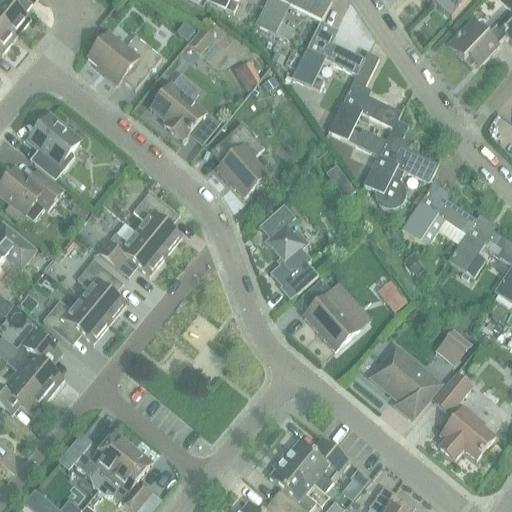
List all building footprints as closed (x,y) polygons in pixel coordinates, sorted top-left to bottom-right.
[(0,0),(0,26),(16,40),(31,22),(25,17),(32,8),(22,0),(0,0)] [(207,0),(206,3),(232,16),(237,6),(227,1),(227,0),(269,0),(270,0),(270,1),(270,0),(207,0)] [(270,0),(256,28),(282,41),(288,44),(293,34),(288,31),(277,26),(286,8),(321,26),(329,9),(332,3),(325,0),(315,0),(315,2),(311,0),(270,0),(270,1),(270,0)] [(468,0),(435,0),(432,4),(451,22),(470,2),(468,0)] [(472,24),(447,50),(464,65),(468,60),(479,70),(498,49),(497,48),(505,39),(511,45),(511,20),(506,14),(485,36),(472,24)] [(0,56),(2,58),(16,40),(0,26),(0,56)] [(317,31),(292,82),(318,95),(323,85),(313,79),(322,62),(356,79),(357,79),(365,62),(364,62),(325,43),(328,37),(331,31),(320,26),(317,31)] [(201,32),(189,47),(200,56),(213,41),(212,42),(201,33),(202,33),(201,32)] [(108,36),(87,62),(105,77),(104,79),(116,89),(121,83),(135,94),(161,62),(135,40),(126,51),(108,36)] [(357,115),(392,132),(393,132),(397,124),(401,116),(361,96),(363,91),(364,91),(379,62),(367,56),(364,62),(365,62),(357,79),(356,79),(328,135),(378,160),(386,144),(362,132),(359,138),(349,133),(357,115)] [(244,66),(233,73),(246,93),(258,85),(261,82),(249,64),(245,67),(244,66)] [(171,88),(150,113),(171,130),(168,133),(182,144),(184,141),(185,142),(206,117),(171,88)] [(34,167),(55,185),(74,161),(74,157),(71,155),(80,144),(49,118),(28,144),(41,154),(41,159),(34,167)] [(364,188),(376,194),(375,197),(374,200),(374,204),(376,208),(379,211),(382,213),(386,214),(390,215),(393,214),(397,212),(400,210),(403,206),(404,203),(405,198),(404,193),(402,191),(400,188),(398,187),(404,174),(429,186),(437,169),(397,149),(400,144),(401,144),(408,129),(397,124),(393,132),(392,132),(386,144),(378,160),(364,188)] [(242,127),(211,154),(222,167),(216,172),(227,185),(229,183),(244,201),(269,179),(254,161),(264,152),(242,127)] [(336,169),(326,177),(340,197),(350,189),(336,169)] [(0,189),(0,198),(25,219),(33,225),(44,212),(47,214),(63,196),(37,175),(30,184),(14,172),(0,189)] [(433,187),(402,234),(426,250),(433,241),(436,236),(458,251),(466,239),(476,224),(476,223),(439,199),(443,194),(433,187)] [(136,236),(165,260),(181,241),(166,228),(175,217),(150,196),(133,216),(145,226),(136,236)] [(295,222),(283,209),(259,231),(269,243),(266,246),(283,266),(269,277),(281,291),(285,287),(296,299),(318,279),(315,276),(308,267),(311,264),(301,251),(304,248),(287,229),(295,222)] [(511,247),(486,230),(489,225),(479,218),(476,223),(476,224),(466,239),(458,251),(448,265),(473,281),(485,263),(479,260),(484,251),(511,270),(511,247)] [(0,267),(6,261),(21,273),(36,255),(11,234),(0,248),(0,247),(0,267)] [(149,280),(165,260),(136,236),(128,247),(116,237),(99,257),(124,278),(133,267),(149,280)] [(415,262),(409,261),(406,264),(415,277),(419,275),(420,269),(415,262)] [(40,275),(51,281),(58,268),(46,262),(40,275)] [(80,304),(109,328),(125,308),(110,296),(119,285),(94,263),(77,284),(89,294),(80,304)] [(511,270),(495,296),(511,307),(511,270)] [(303,320),(335,355),(359,333),(329,299),(332,296),(321,283),(300,301),(311,313),(303,320)] [(393,288),(380,298),(395,317),(408,307),(395,291),(393,288)] [(27,299),(19,309),(28,317),(37,307),(27,299)] [(0,304),(0,318),(4,321),(13,309),(5,303),(0,304)] [(93,348),(109,328),(80,304),(71,315),(59,305),(43,325),(68,346),(77,335),(93,348)] [(511,320),(489,311),(480,332),(511,345),(511,320)] [(64,383),(51,372),(62,358),(32,334),(5,366),(16,375),(49,402),(64,383)] [(453,335),(436,356),(455,371),(471,351),(453,335)] [(441,389),(395,351),(370,381),(398,405),(394,409),(412,424),(441,389)] [(0,408),(3,411),(12,418),(19,409),(33,420),(49,402),(16,375),(8,385),(0,378),(0,408)] [(471,390),(456,377),(433,405),(449,418),(471,390)] [(463,453),(476,464),(495,441),(482,430),(485,427),(473,418),(471,421),(461,413),(442,436),(447,441),(439,451),(454,464),(463,453)] [(99,493),(134,451),(115,435),(101,453),(91,445),(74,467),(90,480),(93,488),(99,493)] [(281,461),(313,488),(324,497),(350,466),(326,447),(316,459),(299,445),(292,454),(289,452),(281,461)] [(152,466),(134,451),(99,493),(105,498),(113,499),(128,511),(137,511),(152,495),(137,484),(152,466)] [(286,496),(275,508),(279,511),(311,511),(315,507),(305,498),(313,488),(281,461),(273,471),(276,473),(269,482),(286,496)] [(48,511),(66,511),(71,508),(42,482),(30,495),(48,511)] [(369,511),(407,511),(410,508),(383,490),(369,511)]
